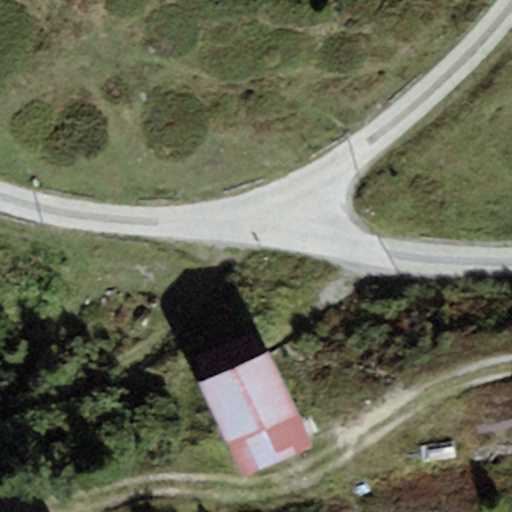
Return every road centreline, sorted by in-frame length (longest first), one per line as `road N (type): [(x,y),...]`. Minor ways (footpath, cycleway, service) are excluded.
road 1 (unclassified): [(511,0),(241,231)]
road 2 (unclassified): [(241,231),(511,259)]
road 3 (unclassified): [(0,207),(241,231)]
road 4 (track): [(335,452),(460,380),(511,373)]
